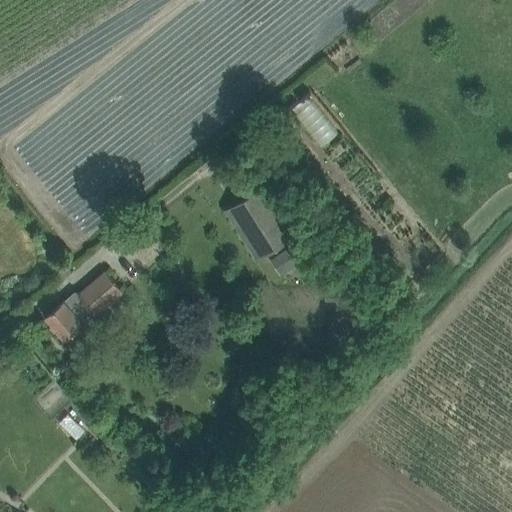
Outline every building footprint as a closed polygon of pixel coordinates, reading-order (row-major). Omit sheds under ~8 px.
[(266,181),(224,208),(256,259),(299,231),(266,181)] [(289,247),(272,258),(281,271),(297,260),(289,247)] [(54,269),(55,271),(61,279),(72,270),(66,262),(65,261),(54,269)] [(79,294),(75,290),(63,300),(60,303),(45,315),(65,339),(80,326),(121,291),(106,274),(105,272),(79,294)] [(338,291),(325,291),(325,301),(338,301),(338,291)] [(65,430),(85,445),(95,432),(76,416),(65,430)]
